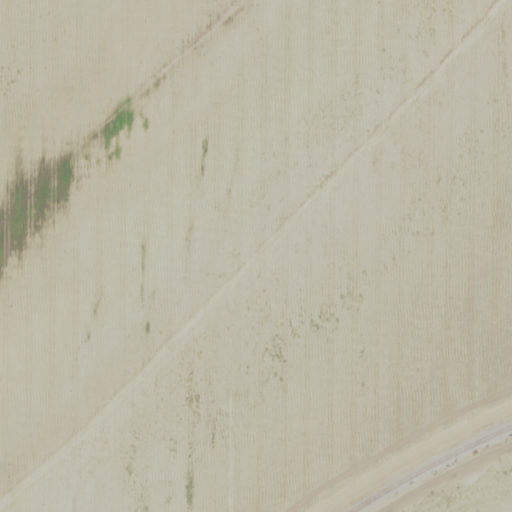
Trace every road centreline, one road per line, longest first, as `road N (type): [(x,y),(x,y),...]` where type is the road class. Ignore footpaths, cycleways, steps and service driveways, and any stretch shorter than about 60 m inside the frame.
road 1 (residential): [(511,408),(323,511)]
road 2 (residential): [(511,447),(382,511)]
